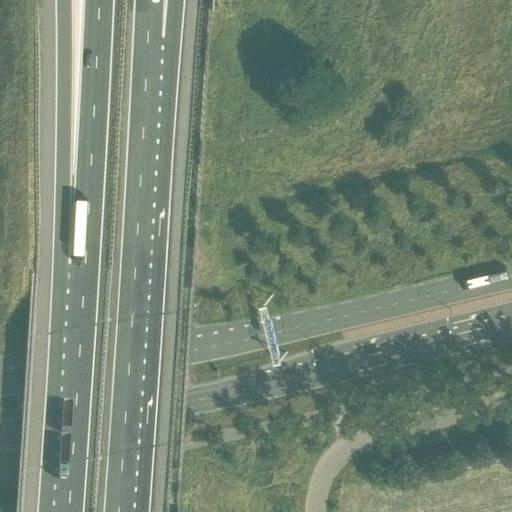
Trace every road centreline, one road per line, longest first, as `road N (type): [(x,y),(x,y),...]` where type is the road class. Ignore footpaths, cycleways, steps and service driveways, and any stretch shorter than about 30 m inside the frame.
road 1 (primary): [(511,275),(254,337),(0,383)]
road 2 (primary): [(0,435),(269,385),(511,327)]
road 3 (motorway): [(118,511),(147,43)]
road 4 (motorway): [(65,0),(84,265)]
road 5 (motorway): [(98,0),(84,265)]
road 6 (motorway): [(84,265),(68,511)]
road 7 (unclassified): [(314,511),(326,464),(350,444),(511,401)]
